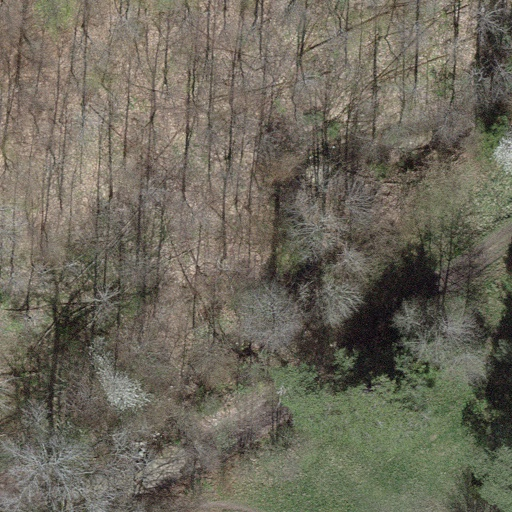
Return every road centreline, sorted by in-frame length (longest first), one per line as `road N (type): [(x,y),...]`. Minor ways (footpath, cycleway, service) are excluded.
road 1 (track): [(128,488),(511,222)]
road 2 (track): [(0,495),(128,488)]
